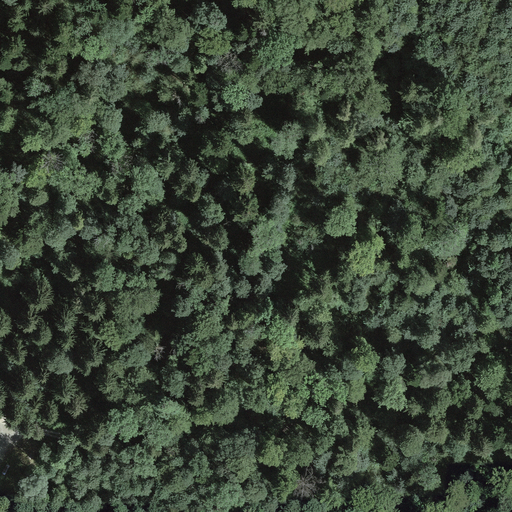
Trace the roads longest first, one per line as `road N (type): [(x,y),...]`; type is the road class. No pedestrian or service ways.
road 1 (track): [(0,239),(110,256),(176,282),(278,362),(373,392)]
road 2 (track): [(198,492),(278,434),(511,340)]
road 3 (track): [(213,511),(198,492),(140,460),(0,416)]
